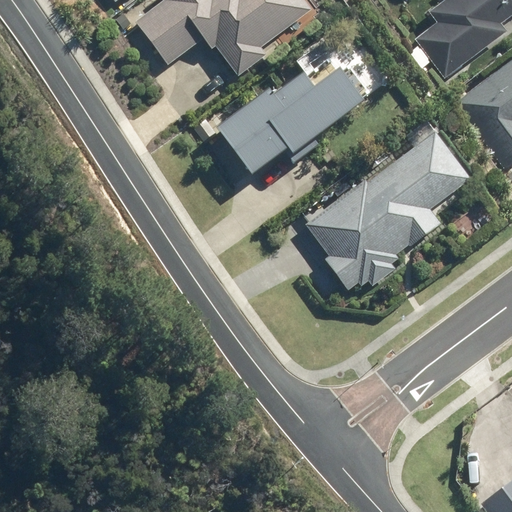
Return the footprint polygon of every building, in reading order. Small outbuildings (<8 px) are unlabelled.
[(157,0),(160,3),(132,25),(165,67),(198,42),(206,53),(211,50),(234,79),(261,58),(256,51),(306,13),(299,3),(303,0),(157,0)] [(434,26),(413,41),(442,79),(502,36),(496,27),(511,14),(511,0),(446,0),(426,15),(434,26)] [(511,61),(455,104),(504,168),(511,162),(511,61)] [(204,145),(213,138),(243,180),(279,154),(289,167),(313,149),(308,142),(353,109),(328,75),(303,93),(293,79),(266,100),(261,94),(211,131),(204,121),(192,130),(204,145)] [(362,182),(303,228),(326,258),(320,262),(345,294),(355,286),(357,289),(364,284),(368,289),(391,272),(387,267),(394,261),(391,258),(404,248),(406,250),(436,226),(425,212),(465,181),(422,126),(411,135),(418,144),(364,185),(362,182)] [(511,511),(511,476),(477,505),(482,511),(511,511)]
